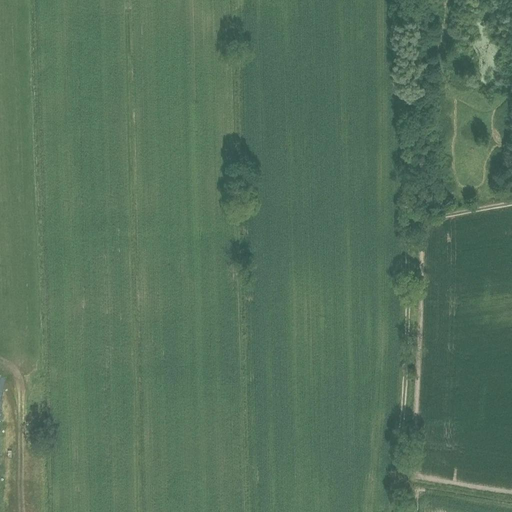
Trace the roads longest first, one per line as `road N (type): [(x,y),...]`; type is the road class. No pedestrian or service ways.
road 1 (track): [(511,200),(407,216),(409,0)]
road 2 (track): [(396,511),(407,216)]
